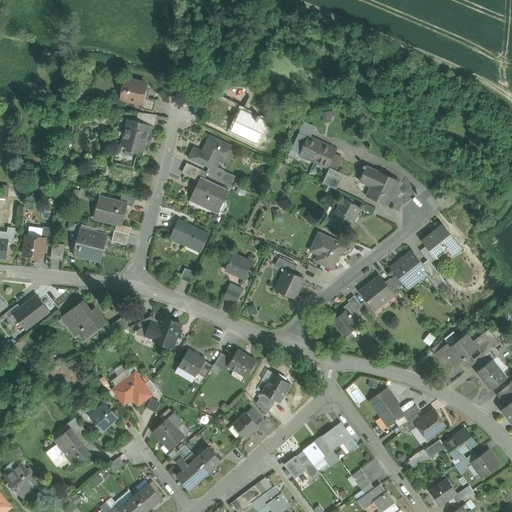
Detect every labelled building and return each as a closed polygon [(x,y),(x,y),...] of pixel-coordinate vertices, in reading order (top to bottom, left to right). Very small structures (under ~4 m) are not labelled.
[(146,84),(127,79),(125,81),(123,89),(120,90),(119,95),(121,97),(127,99),(128,101),(134,102),(135,101),(142,103),(143,103),(144,97),(145,91),(144,89),(146,84)] [(244,107),(219,96),(214,97),(213,97),(206,112),(210,114),(206,121),(231,133),(231,132),(235,123),(237,123),(243,110),(244,107)] [(156,100),(144,97),(143,103),(142,103),(140,109),(153,112),(156,100)] [(258,116),(243,110),(237,123),(235,123),(231,132),(254,143),(261,127),(263,128),(266,121),(260,117),(261,116),(258,115),(258,116)] [(323,122),(334,121),(333,110),(322,112),(323,122)] [(155,115),(139,113),(136,122),(152,126),(155,115)] [(136,122),(128,120),(122,146),(143,152),(148,135),(151,136),(154,126),(152,126),(136,122)] [(315,141),(300,133),(292,149),(301,153),(300,153),(307,157),(306,159),(315,163),(324,144),(316,140),(315,141)] [(236,148),(210,136),(202,152),(194,148),(189,158),(209,167),(215,170),(216,166),(222,154),(231,158),(236,148)] [(336,150),(324,144),(315,163),(328,168),(328,167),(335,154),(336,150)] [(335,154),(328,167),(330,168),(336,170),(342,157),(335,154)] [(188,164),(183,174),(195,180),(200,169),(188,164)] [(399,181),(367,166),(367,167),(364,165),(363,168),(366,169),(361,179),(372,184),(371,187),(366,196),(386,206),(391,196),(389,195),(392,188),(395,190),(399,181)] [(225,171),(216,166),(215,170),(209,167),(206,172),(207,173),(221,179),(225,171)] [(336,170),(330,168),(323,183),(336,190),(344,174),(336,170)] [(200,169),(195,180),(202,182),(203,179),(204,179),(207,173),(206,172),(200,169)] [(204,179),(203,179),(202,182),(199,189),(196,188),(190,199),(215,210),(220,200),(223,202),(229,191),(204,179)] [(456,201),(448,192),(440,199),(447,208),(456,201)] [(136,199),(122,195),(120,201),(127,203),(127,205),(133,207),(136,199)] [(120,201),(100,196),(98,206),(100,207),(97,220),(122,226),(127,205),(127,203),(120,201)] [(361,208),(342,199),(330,224),(349,233),(361,208)] [(376,209),(365,204),(363,209),(373,214),(376,209)] [(283,221),(281,209),(273,210),(276,222),(283,221)] [(209,234),(179,220),(170,238),(185,245),(187,242),(201,249),(200,252),(209,234)] [(443,225),(422,241),(426,246),(434,256),(435,256),(436,258),(447,250),(452,256),(462,248),(443,225)] [(43,228),(31,226),(29,228),(28,236),(26,236),(24,255),(42,258),(44,245),(45,238),(42,238),(43,228)] [(54,228),(43,227),(43,228),(42,238),(45,238),(44,245),(52,246),(53,243),(54,228)] [(107,236),(80,229),(77,241),(73,254),(74,254),(74,255),(98,261),(100,253),(102,254),(107,236)] [(8,233),(0,231),(0,257),(11,258),(14,236),(8,236),(8,233)] [(338,242),(319,233),(310,251),(322,256),(319,263),(333,269),(344,245),(338,242)] [(355,242),(341,235),(338,242),(344,245),(351,249),(355,242)] [(65,245),(53,243),(52,246),(51,258),(63,260),(65,245)] [(434,256),(426,246),(420,251),(429,262),(430,264),(436,258),(435,256),(434,256)] [(424,266),(413,252),(399,263),(398,261),(390,267),(403,284),(411,278),(408,274),(412,271),(419,280),(426,274),(429,272),(424,266)] [(252,262),(234,254),(226,270),(244,279),(252,262)] [(297,266),(279,257),(275,266),(285,271),(285,270),(293,274),(297,266)] [(430,264),(429,262),(424,266),(429,272),(426,274),(436,286),(443,280),(430,264)] [(196,274),(185,269),(180,279),(191,284),(196,274)] [(293,274),(285,270),(285,271),(276,289),(295,298),(299,291),(298,291),(303,279),(304,279),(293,274)] [(379,276),(360,291),(375,310),(393,295),(392,294),(393,293),(386,284),(379,276)] [(400,290),(392,280),(386,284),(393,293),(392,294),(393,295),(400,290)] [(239,293),(229,288),(224,298),(235,303),(239,293)] [(21,308),(15,313),(16,313),(27,328),(49,311),(37,296),(21,308)] [(354,296),(348,301),(349,303),(343,308),(345,311),(346,310),(357,324),(364,319),(357,311),(362,306),(354,296)] [(93,313),(84,301),(62,318),(68,325),(71,323),(78,333),(86,327),(91,333),(105,322),(97,310),(93,313)] [(17,304),(5,314),(9,319),(16,313),(15,313),(21,308),(17,304)] [(247,306),(249,314),(258,312),(256,304),(247,306)] [(342,315),(333,322),(345,337),(353,331),(351,329),(357,324),(346,310),(345,311),(341,314),(342,315)] [(148,330),(151,323),(156,320),(153,315),(137,323),(140,329),(142,328),(148,330)] [(181,324),(162,317),(161,322),(156,320),(151,323),(148,330),(146,335),(155,338),(154,341),(173,347),(181,324)] [(120,319),(109,327),(114,335),(127,328),(120,319)] [(140,329),(138,330),(137,334),(144,337),(146,335),(148,330),(142,328),(140,329)] [(467,334),(451,347),(448,344),(435,354),(444,365),(457,355),(460,360),(457,362),(465,371),(475,363),(476,362),(469,354),(477,348),(484,356),(494,348),(501,343),(490,328),(473,342),(467,334)] [(444,339),(432,349),(435,354),(448,344),(444,339)] [(476,362),(475,363),(480,369),(491,360),(491,361),(500,355),(494,348),(476,362)] [(205,360),(188,350),(179,366),(196,376),(205,360)] [(256,361),(238,350),(232,360),(228,366),(246,377),(256,361)] [(221,353),(214,365),(221,368),(227,357),(221,353)] [(232,360),(227,357),(221,368),(225,371),(228,366),(232,360)] [(491,361),(491,360),(480,369),(476,372),(491,391),(508,378),(502,371),(500,372),(491,361)] [(213,366),(207,362),(200,374),(206,378),(213,366)] [(144,385),(135,373),(131,376),(127,371),(112,382),(114,385),(115,386),(116,387),(113,389),(122,401),(130,395),(138,405),(152,395),(144,385)] [(291,383),(274,374),(263,393),(276,400),(279,402),(291,383)] [(158,391),(150,381),(144,385),(152,395),(152,396),(158,391)] [(511,382),(499,392),(504,399),(511,391),(511,382)] [(396,399),(387,388),(370,400),(389,427),(404,416),(404,415),(403,414),(394,401),(396,399)] [(263,393),(263,392),(256,403),(267,415),(276,400),(263,393)] [(511,401),(502,409),(511,422),(511,401)] [(113,413),(105,403),(90,417),(103,432),(118,419),(118,418),(113,413)] [(416,405),(403,414),(404,415),(404,416),(408,421),(417,414),(420,412),(416,405)] [(119,408),(113,413),(118,418),(118,419),(123,424),(128,419),(119,408)] [(169,408),(159,417),(164,422),(167,419),(168,419),(174,414),(169,408)] [(263,420),(254,409),(248,414),(257,424),(263,420)] [(421,419),(416,423),(418,426),(428,439),(430,437),(432,438),(435,435),(435,434),(446,426),(434,410),(421,419)] [(248,414),(247,412),(233,425),(245,438),(259,426),(257,424),(248,414)] [(408,421),(402,424),(408,432),(418,426),(416,423),(421,419),(417,414),(408,421)] [(168,419),(167,419),(164,422),(153,432),(160,440),(162,438),(172,449),(185,437),(168,419)] [(82,446),(74,436),(79,432),(71,421),(65,426),(71,434),(46,452),(56,466),(68,457),(75,466),(91,454),(84,445),(82,446)] [(342,424),(334,429),(333,428),(322,436),(323,438),(333,451),(343,443),(350,452),(358,446),(342,424)] [(92,439),(84,429),(79,432),(74,436),(82,446),(84,445),(92,439)] [(465,429),(445,443),(450,450),(451,450),(456,458),(476,444),(465,429)] [(314,442),(303,450),(304,452),(314,464),(324,457),(331,466),(339,460),(333,451),(323,438),(315,443),(314,442)] [(439,440),(424,450),(430,458),(445,448),(439,440)] [(192,453),(185,445),(170,458),(175,464),(177,462),(182,457),(184,460),(192,453)] [(209,447),(197,458),(209,472),(221,460),(209,447)] [(478,457),(471,462),(472,463),(482,477),(499,465),(489,450),(478,457)] [(304,452),(297,457),(295,456),(284,464),(295,478),(306,470),(312,480),(320,473),(314,464),(304,452)] [(475,452),(460,463),(464,468),(472,463),(471,462),(478,457),(475,452)] [(192,453),(184,460),(189,465),(197,458),(192,453)] [(209,472),(197,458),(189,465),(184,460),(182,457),(177,462),(184,470),(178,476),(190,489),(209,472)] [(118,458),(109,466),(115,472),(124,465),(118,458)] [(34,478),(21,462),(4,476),(10,484),(14,480),(18,485),(14,489),(22,498),(35,487),(39,484),(34,478)] [(364,474),(360,470),(351,476),(355,481),(364,474)] [(48,484),(39,473),(34,478),(39,484),(35,487),(39,492),(48,484)] [(364,474),(355,481),(358,485),(367,479),(364,474)] [(265,478),(260,482),(267,492),(273,488),(265,478)] [(367,479),(358,485),(362,490),(371,484),(367,479)] [(447,479),(430,490),(441,506),(453,497),(458,494),(447,479)] [(260,482),(255,486),(262,495),(267,492),(260,482)] [(150,483),(135,496),(147,510),(162,498),(150,483)] [(371,484),(362,490),(365,495),(374,488),(371,484)] [(385,492),(379,485),(374,488),(365,495),(358,501),(364,509),(373,502),(380,511),(382,511),(393,504),(395,502),(387,491),(385,492)] [(255,486),(250,489),(258,499),(262,495),(255,486)] [(469,486),(458,494),(453,497),(456,502),(468,494),(473,491),(469,486)] [(281,493),(279,495),(274,487),(273,488),(267,492),(262,495),(258,499),(253,502),(252,503),(258,511),(267,504),(272,511),(279,511),(288,506),(289,505),(281,493)] [(250,489),(246,493),(253,502),(258,499),(250,489)] [(135,496),(130,490),(115,503),(116,505),(120,509),(119,509),(121,511),(144,511),(147,510),(135,496)] [(0,493),(0,511),(5,511),(11,507),(0,493)] [(253,502),(246,493),(241,496),(248,506),(252,503),(253,502)] [(456,502),(452,505),(455,510),(466,503),(472,499),(468,494),(456,502)] [(248,506),(241,496),(236,500),(243,509),(248,506)] [(53,511),(59,507),(52,498),(42,505),(47,511),(53,511)] [(455,510),(452,511),(472,511),(466,503),(455,510)]
